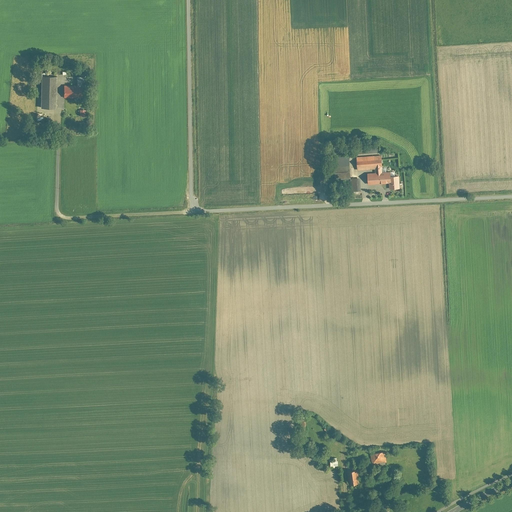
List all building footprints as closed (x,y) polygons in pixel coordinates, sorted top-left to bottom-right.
[(75,87),(82,87),(83,78),(75,78),(75,87)] [(40,79),(39,109),(55,110),(55,79),(40,79)] [(62,88),(62,99),(80,98),(79,87),(62,88)] [(15,89),(14,109),(27,110),(27,90),(15,89)] [(352,146),(353,154),(372,154),(371,145),(352,146)] [(389,175),(380,176),(380,170),(382,170),(381,156),(357,158),(358,172),(373,171),(373,176),(366,176),(367,186),(390,185),(389,175)] [(350,192),(359,192),(359,180),(350,181),(350,192)] [(325,426),(322,431),(331,436),(334,431),(325,426)] [(370,456),(371,465),(385,463),(384,454),(370,456)] [(346,472),(347,486),(357,485),(356,471),(346,472)]
